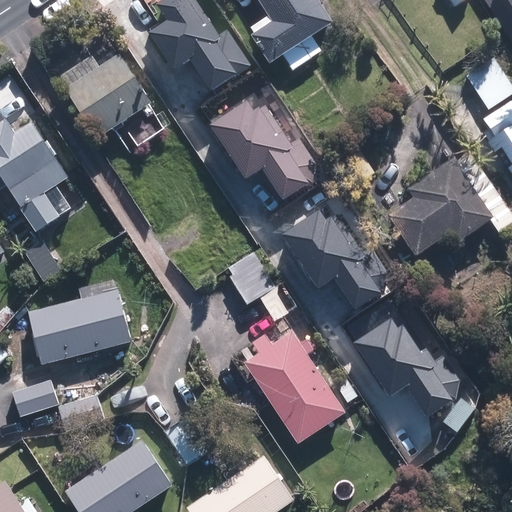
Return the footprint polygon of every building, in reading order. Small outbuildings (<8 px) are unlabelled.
[(218,36),(193,0),(162,0),(156,4),(168,21),(150,33),(175,68),(191,57),(214,90),(252,64),(227,29),(218,36)] [(332,22),(317,0),(257,0),(272,22),(251,36),(269,64),(332,22)] [(511,0),(484,0),(511,43),(511,0)] [(120,53),(102,65),(93,53),(58,76),(99,138),(152,102),(120,53)] [(463,76),(485,111),(511,93),(511,90),(492,58),(463,76)] [(245,101),(211,125),(247,175),(260,165),(284,198),(321,172),(298,140),(291,145),(263,106),(254,112),(245,101)] [(511,108),(508,102),(478,120),(484,130),(481,132),(487,142),(483,144),(490,154),(497,150),(508,168),(505,169),(511,180),(511,108)] [(0,123),(0,188),(4,186),(33,232),(57,216),(70,207),(55,185),(61,181),(50,163),(56,160),(34,125),(11,141),(0,123)] [(376,173),(354,142),(324,163),(346,194),(376,173)] [(511,222),(511,216),(470,151),(453,162),(451,159),(405,188),(411,198),(385,215),(413,257),(448,234),(453,243),(488,221),(496,233),(511,222)] [(327,223),(319,211),(283,236),(319,286),(333,276),(356,308),(381,290),(332,220),(327,223)] [(61,272),(43,243),(25,253),(43,282),(61,272)] [(248,305),(277,287),(256,251),(228,269),(232,275),(230,275),(248,305)] [(41,365),(131,342),(118,291),(28,314),(41,365)] [(0,328),(13,315),(4,306),(0,310),(0,328)] [(390,318),(355,342),(391,394),(407,384),(428,415),(457,396),(426,350),(422,353),(403,326),(398,329),(390,318)] [(298,342),(291,331),(271,344),(265,333),(250,342),(257,354),(243,362),(295,445),(343,414),(306,354),(312,350),(304,339),(298,342)] [(51,380),(12,392),(18,415),(58,404),(51,380)] [(355,396),(344,380),(333,387),(344,403),(355,396)] [(64,429),(104,419),(98,397),(58,407),(64,429)] [(164,432),(185,465),(204,453),(182,420),(164,432)] [(77,511),(132,511),(171,487),(141,442),(64,492),(77,511)] [(184,507),(187,511),(275,511),(292,501),(262,455),(184,507)] [(0,483),(0,511),(26,511),(6,480),(0,483)]
